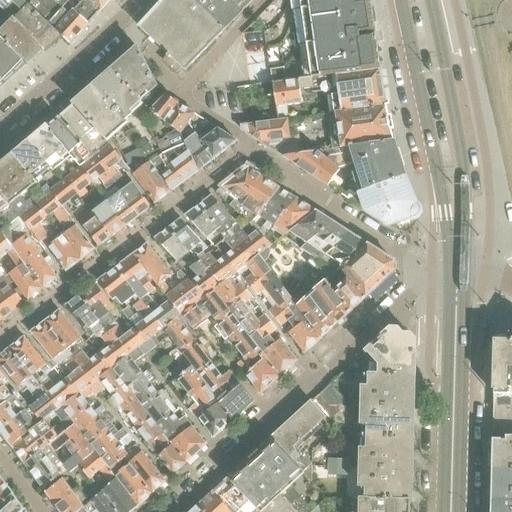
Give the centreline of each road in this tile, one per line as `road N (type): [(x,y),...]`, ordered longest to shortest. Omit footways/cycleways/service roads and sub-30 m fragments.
road 1 (residential): [(173,511),(431,272)]
road 2 (residential): [(0,341),(253,147)]
road 3 (secondary): [(399,0),(456,274)]
road 4 (secondary): [(456,274),(466,187),(431,0)]
road 5 (residential): [(253,147),(431,272)]
road 6 (residential): [(0,122),(135,0)]
road 7 (secondary): [(456,274),(453,414)]
road 8 (residential): [(181,92),(186,77),(262,0)]
